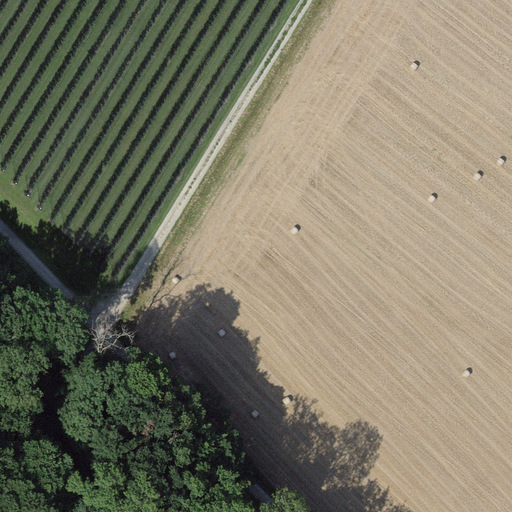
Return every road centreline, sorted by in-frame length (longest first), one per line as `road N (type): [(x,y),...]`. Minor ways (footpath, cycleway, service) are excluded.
road 1 (track): [(273,511),(0,226)]
road 2 (track): [(103,334),(307,0)]
road 3 (track): [(103,334),(0,503)]
